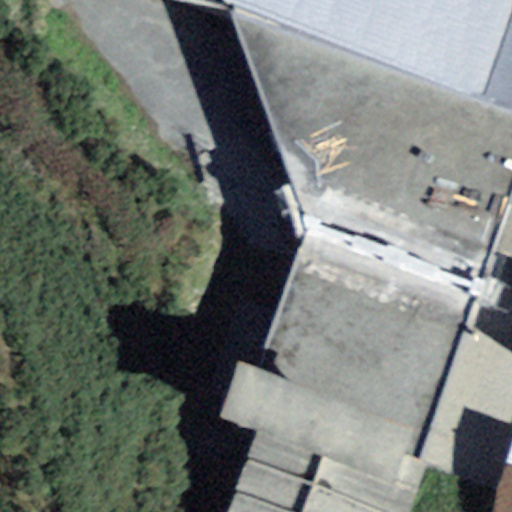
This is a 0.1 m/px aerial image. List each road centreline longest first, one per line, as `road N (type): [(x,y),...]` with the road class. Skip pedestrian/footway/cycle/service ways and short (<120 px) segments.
road 1 (trunk): [(350,0),(334,49),(281,511)]
road 2 (trunk): [(316,511),(511,54)]
